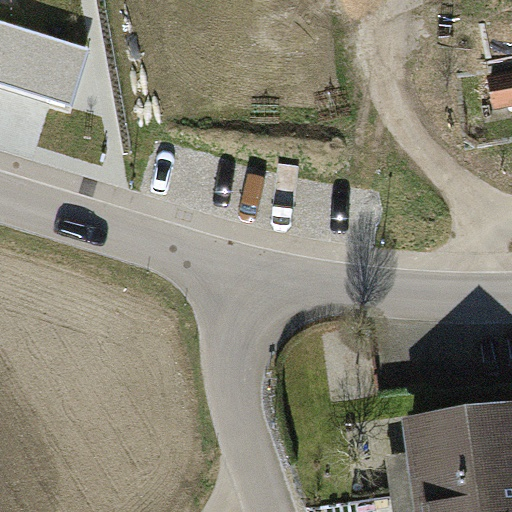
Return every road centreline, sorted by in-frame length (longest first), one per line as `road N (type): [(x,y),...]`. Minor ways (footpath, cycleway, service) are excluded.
road 1 (residential): [(511,295),(349,287),(246,264)]
road 2 (residential): [(246,264),(0,191)]
road 3 (residential): [(280,511),(233,369),(246,264)]
